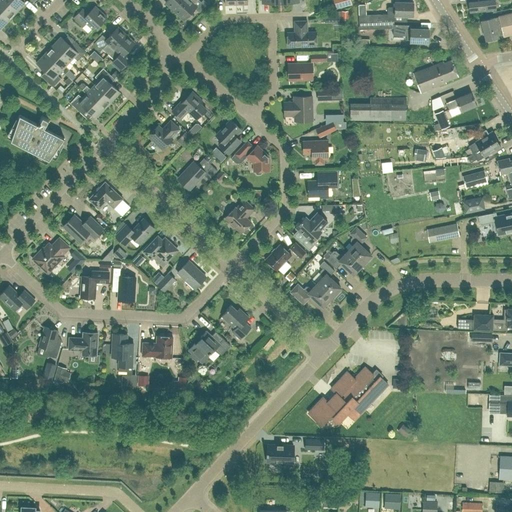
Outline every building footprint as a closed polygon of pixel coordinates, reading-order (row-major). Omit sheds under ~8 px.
[(0,0),(0,12),(8,20),(16,11),(3,0),(0,0)] [(3,0),(16,11),(25,3),(21,0),(3,0)] [(175,11),(185,0),(167,0),(166,2),(175,11)] [(202,0),(201,2),(199,0),(185,0),(175,11),(184,20),(195,8),(199,12),(208,4),(203,0),(202,0)] [(495,5),(494,0),(469,0),(468,0),(470,13),(486,11),(495,10),(495,5)] [(387,8),(387,14),(359,15),(359,29),(394,28),(394,21),(395,21),(395,15),(413,16),(413,2),(394,1),(394,7),(388,7),(387,8)] [(95,26),(97,28),(107,17),(95,6),(88,13),(82,8),(73,18),(82,26),(86,23),(93,29),(95,26)] [(0,28),(8,20),(0,12),(0,28)] [(481,20),(483,30),(486,40),(511,33),(511,13),(493,18),(493,17),(481,20)] [(287,32),(288,47),(316,46),(316,31),(307,32),(307,20),(294,21),(295,32),(287,32)] [(113,49),(126,35),(117,27),(107,39),(102,34),(94,43),(101,50),(107,43),(113,49)] [(409,41),(427,42),(428,29),(410,28),(409,35),(403,35),(403,39),(409,39),(409,41)] [(126,35),(113,49),(119,54),(114,59),(115,63),(121,69),(130,60),(124,55),(135,43),(126,35)] [(53,46),(69,61),(74,57),(78,60),(82,56),(85,52),(82,48),(78,53),(61,37),(53,46)] [(45,54),(61,70),(65,74),(69,69),(65,66),(69,61),(53,46),(45,54)] [(61,70),(45,54),(36,63),(45,71),(41,76),(53,87),(61,78),(57,74),(61,70)] [(458,76),(451,60),(439,65),(438,63),(413,73),(420,93),(446,83),(445,81),(458,76)] [(288,64),(289,80),(312,79),(312,63),(288,64)] [(94,85),(111,101),(119,92),(111,83),(115,79),(103,68),(95,76),(99,80),(94,85)] [(130,73),(126,69),(121,74),(125,78),(130,73)] [(60,85),(56,90),(60,93),(64,89),(60,85)] [(111,101),(94,85),(90,89),(86,85),(82,90),(86,93),(86,94),(103,109),(111,101)] [(328,100),(332,100),(332,89),(318,89),(318,100),(328,100)] [(181,119),(188,111),(190,114),(191,113),(197,118),(206,109),(200,103),(203,101),(192,91),(184,99),(183,98),(172,111),(181,119)] [(476,105),(470,92),(455,99),(446,103),(449,110),(458,106),(460,112),(476,105)] [(103,109),(86,94),(82,98),(78,94),(70,103),(82,114),(86,109),(95,118),(103,109)] [(294,115),(294,121),(313,120),(312,96),(294,96),(294,102),(284,102),(284,116),(294,115)] [(370,120),(406,120),(406,97),(370,96),(370,103),(370,120)] [(442,110),(435,114),(441,129),(449,126),(442,110)] [(19,115),(11,141),(49,160),(64,138),(44,128),(49,119),(41,115),(39,121),(41,122),(40,125),(19,115)] [(148,136),(162,150),(173,139),(171,137),(179,129),(170,120),(162,129),(158,125),(148,136)] [(230,120),(216,135),(222,141),(219,145),(228,154),(238,144),(233,139),(233,137),(241,129),(230,120)] [(335,129),(332,122),(316,129),(319,136),(335,129)] [(478,134),(481,139),(468,146),(469,148),(465,151),(471,162),(476,159),(477,161),(500,146),(491,132),(488,134),(485,130),(478,134)] [(179,137),(182,140),(180,142),(184,146),(192,138),(185,131),(179,137)] [(247,140),(230,158),(235,163),(240,163),(246,156),(253,163),(253,171),(255,171),(255,173),(257,174),(260,174),(262,173),(262,171),(269,171),(269,156),(257,145),(254,148),(252,146),(253,145),(247,140)] [(323,159),(328,159),(327,140),(303,141),(303,153),(312,152),(312,159),(315,159),(315,164),(324,164),(323,159)] [(454,140),(443,145),(448,158),(460,154),(454,140)] [(441,147),(432,151),(435,158),(446,157),(441,147)] [(415,160),(425,161),(426,150),(417,149),(415,160)] [(500,175),(509,173),(511,185),(511,160),(510,161),(509,159),(497,161),(500,175)] [(177,178),(189,190),(203,175),(209,179),(217,170),(212,165),(205,172),(194,161),(177,178)] [(320,196),(320,197),(328,197),(328,187),(337,187),(336,171),(317,172),(318,180),(308,180),(308,196),(320,196)] [(466,186),(486,181),(483,172),(463,177),(466,186)] [(107,201),(114,208),(123,198),(105,181),(88,199),(98,208),(99,209),(107,201)] [(429,192),(430,200),(439,198),(438,191),(429,192)] [(477,198),(462,201),(465,213),(480,210),(477,198)] [(247,217),(255,209),(244,199),(236,207),(235,207),(225,218),(230,223),(230,224),(233,227),(235,227),(241,233),(251,222),(247,217)] [(298,230),(293,235),(309,250),(316,242),(313,240),(321,232),(320,230),(327,222),(317,212),(309,220),(305,217),(295,227),(298,230)] [(497,231),(498,234),(511,231),(511,212),(495,216),(494,213),(496,213),(495,212),(478,216),(480,225),(490,223),(490,222),(495,220),(496,224),(493,224),(495,231),(497,231)] [(94,238),(103,228),(90,216),(83,223),(74,214),(63,226),(80,242),(89,233),(94,238)] [(154,228),(143,218),(132,230),(126,224),(115,236),(125,245),(132,237),(140,244),(154,228)] [(429,242),(459,236),(457,222),(427,228),(429,242)] [(351,241),(354,244),(348,251),(362,264),(371,255),(361,245),(361,243),(366,237),(356,227),(350,233),(353,236),(351,239),(351,241)] [(288,233),(284,236),(290,243),(293,240),(288,233)] [(63,254),(69,247),(59,237),(52,245),(49,243),(44,247),(43,247),(32,259),(39,265),(40,265),(48,271),(56,262),(57,263),(64,256),(63,254)] [(163,265),(165,262),(177,250),(165,238),(161,242),(157,237),(144,251),(152,258),(153,256),(163,265)] [(289,248),(300,257),(305,252),(295,242),(289,248)] [(265,259),(277,270),(291,255),(280,244),(265,259)] [(75,248),(71,252),(78,259),(82,256),(75,248)] [(329,249),(323,255),(326,258),(325,259),(336,269),(340,264),(343,264),(353,274),(362,264),(348,251),(343,256),(341,253),(340,254),(336,251),(334,252),(333,251),(331,252),(329,249)] [(177,272),(195,288),(206,277),(189,260),(177,272)] [(317,283),(332,297),(341,287),(330,278),(330,275),(334,271),(324,261),(319,265),(323,268),(320,271),(320,273),(323,276),(317,283)] [(134,301),(135,277),(119,276),(120,268),(114,268),(113,280),(119,280),(118,300),(134,301)] [(108,283),(109,271),(92,270),(91,276),(81,276),(80,297),(84,297),(85,299),(90,300),(91,298),(95,298),(96,282),(108,283)] [(175,279),(168,273),(157,285),(164,291),(175,279)] [(332,297),(317,283),(311,289),(308,286),(306,286),(303,289),(298,284),(290,292),(303,304),(310,296),(312,296),(323,306),(332,297)] [(26,309),(35,300),(24,290),(19,295),(9,285),(0,294),(0,297),(14,310),(21,303),(26,309)] [(232,331),(240,339),(251,327),(245,322),(249,317),(239,308),(237,310),(231,305),(226,309),(227,310),(222,316),(235,328),(232,331)] [(474,314),(474,319),(458,318),(457,328),(473,328),(473,329),(474,329),(507,330),(507,327),(511,326),(511,308),(507,308),(506,322),(493,322),(493,315),(474,314)] [(56,358),(61,340),(56,338),(58,331),(54,329),(52,326),(49,328),(45,327),(39,346),(49,349),(48,352),(50,356),(56,358)] [(202,362),(215,349),(221,355),(230,345),(215,331),(211,335),(206,331),(188,350),(192,353),(190,355),(196,361),(198,359),(202,362)] [(7,332),(0,335),(0,339),(4,345),(12,340),(7,332)] [(97,355),(98,333),(83,332),(82,338),(69,337),(68,349),(82,350),(82,354),(97,355)] [(470,332),(470,340),(491,341),(492,333),(470,332)] [(118,366),(126,366),(126,371),(132,371),(132,367),(133,343),(127,343),(127,334),(113,333),(111,357),(119,357),(118,366)] [(171,358),(173,336),(157,336),(156,343),(143,342),(142,355),(156,356),(155,357),(171,358)] [(274,341),(270,338),(263,347),(267,350),(274,341)] [(511,353),(500,353),(499,364),(511,365),(511,353)] [(54,377),(63,380),(67,368),(58,365),(54,377)] [(354,419),(387,383),(380,376),(377,378),(365,367),(355,378),(347,372),(331,389),(336,393),(328,402),(323,397),(309,413),(321,425),(321,424),(321,423),(326,418),(328,420),(331,420),(333,418),(338,422),(347,413),(354,419)] [(138,375),(137,385),(148,386),(148,375),(138,375)] [(468,407),(468,416),(483,416),(483,407),(468,407)] [(306,439),(305,449),(323,449),(324,439),(306,439)] [(266,451),(266,454),(267,454),(267,461),(293,462),(293,445),(283,445),(276,445),(267,444),(267,451),(266,451)] [(499,479),(511,479),(511,456),(500,456),(499,479)] [(489,491),(499,492),(499,481),(489,481),(489,491)] [(365,499),(379,500),(379,492),(365,491),(365,499)] [(384,500),(400,501),(400,494),(385,493),(384,500)] [(479,511),(481,511),(482,503),(462,502),(461,510),(462,510),(462,511),(479,511)]
